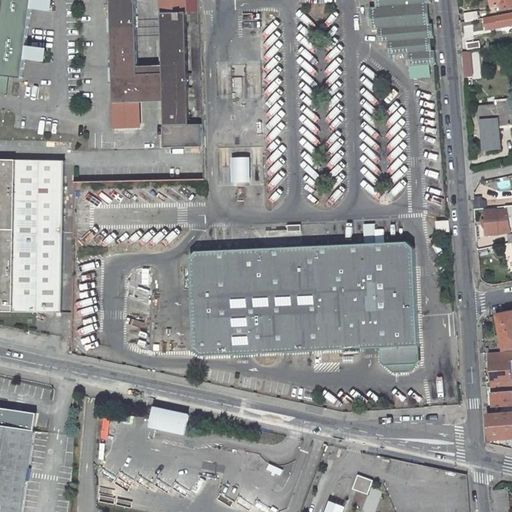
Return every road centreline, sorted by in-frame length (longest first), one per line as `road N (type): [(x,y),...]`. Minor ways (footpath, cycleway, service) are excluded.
road 1 (residential): [(0,356),(342,429)]
road 2 (unknown): [(98,127),(126,135),(148,130),(152,0)]
road 3 (residential): [(458,179),(445,0)]
road 4 (residential): [(342,429),(478,459)]
road 5 (residential): [(476,432),(342,429)]
road 6 (residential): [(476,432),(468,299)]
road 7 (unknown): [(101,0),(98,127)]
road 8 (residential): [(468,299),(458,179)]
